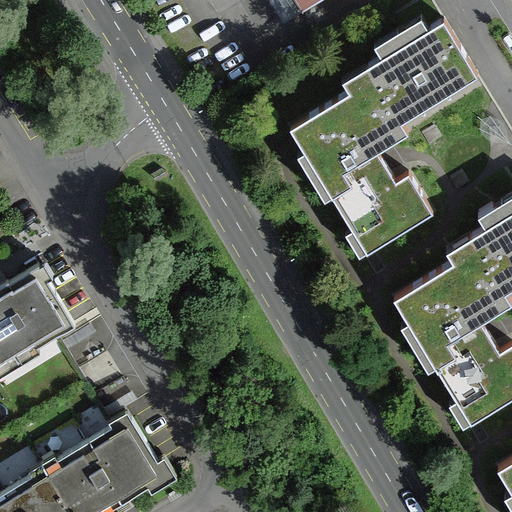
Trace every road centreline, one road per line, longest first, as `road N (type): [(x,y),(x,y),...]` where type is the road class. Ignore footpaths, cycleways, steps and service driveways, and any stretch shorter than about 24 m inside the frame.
road 1 (primary): [(164,101),(409,511)]
road 2 (residential): [(49,201),(236,511)]
road 3 (residential): [(164,101),(49,201)]
